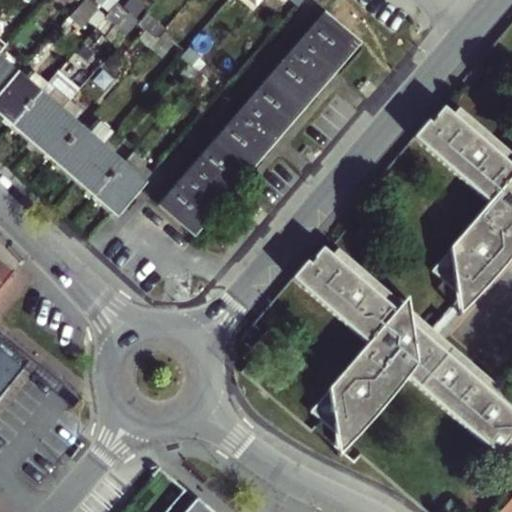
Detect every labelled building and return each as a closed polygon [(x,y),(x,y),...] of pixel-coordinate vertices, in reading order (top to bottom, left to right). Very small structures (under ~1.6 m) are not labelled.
[(95,26),(103,16),(84,0),(81,0),(68,16),(81,28),(88,20),(95,26)] [(293,0),(277,0),(290,10),(296,3),(293,0)] [(103,16),(95,26),(106,36),(115,26),(124,34),(136,20),(115,2),(103,16)] [(268,82),(299,106),(354,42),(324,16),(268,82)] [(138,37),(150,47),(157,38),(145,28),(138,37)] [(157,38),(150,47),(159,55),(167,47),(157,38)] [(0,94),(16,76),(0,62),(0,94)] [(198,74),(188,65),(181,74),(191,83),(198,74)] [(16,76),(0,94),(0,113),(4,117),(12,123),(37,94),(35,93),(43,83),(32,72),(23,82),(16,76)] [(198,74),(191,83),(202,92),(209,83),(198,74)] [(299,106),(268,82),(213,144),(243,170),(299,106)] [(33,142),(67,101),(52,88),(42,99),(37,94),(12,123),(33,142)] [(68,100),(67,101),(33,142),(54,160),(79,130),(65,119),(76,107),(68,100)] [(410,137),(430,154),(462,116),(455,110),(450,115),(442,108),(434,117),(431,114),(410,137)] [(511,158),(462,116),(430,154),(488,204),(431,271),(460,296),(511,234),(511,158)] [(4,117),(0,121),(8,128),(12,123),(4,117)] [(79,130),(54,160),(75,178),(100,148),(79,130)] [(243,170),(213,144),(160,206),(190,232),(243,170)] [(120,166),(100,148),(75,178),(95,195),(120,166)] [(120,166),(95,195),(116,213),(141,184),(131,175),(142,162),(131,153),(120,166)] [(289,279),(308,295),(341,256),(334,250),(329,256),(320,248),(312,258),(309,255),(289,279)] [(406,380),(414,386),(448,347),(437,337),(431,343),(421,335),(426,328),(341,256),(308,295),(366,346),(306,417),(329,437),(335,431),(351,445),(406,380)] [(0,286),(11,273),(0,264),(0,286)] [(0,394),(24,364),(0,344),(0,394)] [(511,400),(448,347),(414,386),(495,455),(507,440),(511,443),(511,400)] [(207,511),(185,492),(167,511),(207,511)]
